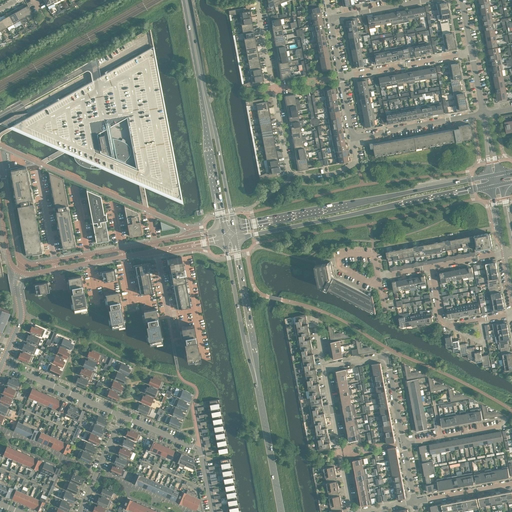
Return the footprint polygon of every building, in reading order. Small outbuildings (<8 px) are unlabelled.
[(267,0),(268,3),(266,4),(267,8),(275,5),(273,0),(267,0)] [(445,3),(444,1),(436,3),(437,9),(448,7),(447,2),(445,3)] [(24,7),(23,5),(20,6),(26,17),(26,16),(32,13),(32,14),(32,13),(28,5),(24,7)] [(17,8),(18,10),(15,12),(20,21),(20,20),(19,20),(26,17),(20,6),(17,8)] [(251,17),(250,10),(246,11),(246,7),(228,11),(229,15),(231,15),(237,15),(239,14),(240,19),(251,17)] [(12,14),(10,12),(7,13),(13,24),(14,24),(13,23),(19,20),(20,21),(15,12),(12,14)] [(4,15),(6,17),(3,19),(7,28),(7,27),(13,24),(7,13),(4,15)] [(448,18),(450,18),(449,13),(439,15),(440,22),(448,20),(448,18)] [(253,24),(252,24),(251,18),(251,17),(240,19),(242,26),(253,24)] [(350,21),(346,21),(347,27),(356,26),(358,25),(357,17),(354,18),(350,19),(350,21)] [(448,20),(440,22),(442,33),(450,31),(448,20)] [(254,31),(252,25),(253,25),(253,24),(242,26),(243,34),(254,31)] [(255,38),(254,32),(254,31),(243,34),(244,41),(255,39),(255,38)] [(453,32),(450,33),(450,31),(442,33),(443,39),(454,37),(453,32)] [(257,45),(256,46),(255,39),(244,41),(246,48),(257,46),(257,45)] [(445,51),(445,52),(454,50),(453,48),(456,48),(455,43),(444,45),(445,51)] [(258,53),(256,46),(257,46),(246,48),(247,55),(258,53)] [(260,60),(259,60),(258,53),(247,55),(248,62),(260,60)] [(15,115),(1,123),(11,127),(13,126),(64,148),(84,137),(130,111),(142,178),(181,195),(181,198),(182,198),(175,164),(175,165),(175,167),(167,164),(162,173),(157,185),(156,184),(161,173),(156,146),(164,141),(156,95),(153,97),(146,61),(135,57),(100,76),(92,81),(84,86),(29,116),(27,113),(15,115)] [(359,68),(363,67),(363,65),(362,59),(353,61),(354,67),(359,66),(359,68)] [(261,67),(260,67),(259,60),(260,60),(248,62),(250,69),(261,67)] [(456,61),(447,63),(448,63),(449,70),(459,68),(458,63),(456,63),(456,61)] [(322,71),(323,72),(327,71),(327,70),(331,69),(330,63),(321,65),(322,71)] [(263,74),(261,74),(260,67),(261,67),(250,69),(251,76),(263,74)] [(459,79),(461,78),(460,73),(450,75),(451,82),(459,80),(459,79)] [(252,81),(249,82),(244,84),(242,84),(242,85),(246,88),(259,85),(258,82),(264,81),(263,81),(262,74),(263,74),(251,76),(252,81)] [(365,78),(358,80),(359,80),(360,81),(357,82),(358,88),(367,86),(366,80),(365,78)] [(459,80),(451,82),(453,93),(461,92),(459,80)] [(326,90),(323,90),(325,96),(327,96),(336,94),(334,88),(330,89),(330,88),(326,88),(326,90)] [(464,93),(462,93),(461,92),(453,93),(454,100),(465,98),(464,93)] [(501,100),(501,102),(500,102),(507,101),(507,98),(506,93),(497,94),(498,100),(501,100)] [(269,108),(268,108),(267,101),(268,101),(263,102),(263,98),(245,102),(246,106),(248,106),(254,106),(256,105),(257,110),(269,108)] [(456,112),(465,111),(464,109),(467,108),(466,103),(455,105),(457,112),(456,112)] [(270,115),(269,115),(268,109),(269,108),(257,110),(259,117),(270,115)] [(271,122),(269,116),(270,115),(259,117),(260,125),(271,122)] [(374,125),(373,120),(365,121),(366,127),(368,127),(368,128),(367,129),(374,128),(374,126),(374,125)] [(272,129),(272,130),(271,123),(271,122),(260,125),(261,132),(272,130),(272,129)] [(473,138),(470,124),(458,126),(458,129),(372,145),(372,143),(369,144),(370,149),(373,148),(374,156),(456,141),(456,142),(461,141),(461,140),(473,138)] [(273,137),(272,130),(261,132),(262,139),(274,137),(273,137)] [(275,144),(274,144),(273,137),(274,137),(262,139),(264,146),(275,144)] [(113,140),(109,141),(112,155),(116,155),(116,159),(123,162),(124,162),(126,160),(127,159),(128,158),(129,157),(129,156),(130,155),(130,154),(131,153),(131,152),(131,151),(131,150),(131,149),(130,149),(130,148),(130,147),(129,146),(128,145),(126,143),(125,142),(124,142),(122,141),(121,140),(120,140),(117,139),(116,139),(114,138),(113,138),(112,139),(113,139),(113,140)] [(276,151),(275,144),(264,146),(265,153),(276,151)] [(89,168),(90,168),(94,159),(100,162),(98,154),(80,146),(81,146),(80,146),(79,146),(79,147),(78,147),(78,148),(77,148),(77,149),(76,149),(76,150),(76,151),(75,151),(75,152),(75,153),(74,154),(74,155),(74,156),(74,157),(74,158),(74,159),(75,159),(75,160),(76,161),(77,162),(78,163),(79,164),(80,164),(80,165),(81,165),(82,166),(84,167),(86,167),(87,168),(89,168)] [(278,158),(277,158),(276,151),(277,151),(276,151),(265,153),(266,160),(278,158)] [(279,165),(278,165),(277,158),(278,158),(266,160),(268,167),(279,165)] [(260,179),(277,176),(277,173),(281,172),(280,172),(278,165),(279,165),(268,167),(269,172),(266,173),(261,175),(259,175),(260,179)] [(32,200),(26,167),(11,170),(16,199),(17,198),(18,201),(17,202),(18,207),(32,204),(31,200),(32,200)] [(63,179),(49,172),(55,208),(56,208),(56,211),(62,247),(66,246),(66,248),(76,246),(63,179)] [(106,213),(104,213),(101,195),(86,189),(89,205),(96,242),(109,240),(105,220),(107,220),(106,213)] [(33,204),(17,207),(26,255),(42,252),(33,204)] [(124,205),(126,216),(130,236),(142,234),(138,212),(124,205)] [(162,230),(175,227),(160,221),(162,230)] [(489,248),(493,247),(490,233),(482,234),(482,236),(478,236),(478,235),(474,236),(477,250),(481,250),(481,249),(485,248),(485,251),(485,250),(485,248),(489,248)] [(191,307),(181,257),(169,259),(178,309),(191,307)] [(341,280),(331,275),(333,272),(333,271),(332,262),(331,262),(331,261),(330,261),(329,262),(315,265),(318,279),(319,286),(326,285),(324,288),(328,290),(371,312),(372,310),(375,312),(376,313),(375,307),(374,307),(374,306),(375,303),(374,302),(372,295),(372,296),(371,296),(370,297),(340,281),(340,280),(341,280)] [(496,263),(495,263),(495,262),(494,263),(493,261),(484,263),(485,269),(496,267),(496,263)] [(497,279),(498,278),(498,277),(498,273),(486,275),(487,275),(488,282),(497,280),(497,279)] [(71,293),(74,311),(87,309),(84,290),(83,290),(82,286),(83,285),(81,276),(68,278),(70,288),(71,288),(72,292),(71,293)] [(425,276),(419,277),(421,286),(426,285),(428,284),(427,280),(425,281),(425,276)] [(488,283),(490,292),(490,293),(499,291),(497,280),(488,282),(488,283)] [(491,299),(502,297),(501,293),(500,292),(499,292),(499,291),(490,293),(490,292),(487,292),(488,298),(491,297),(491,299)] [(121,302),(119,292),(106,294),(108,304),(109,304),(109,309),(112,328),(125,325),(121,307),(120,302),(121,302)] [(502,310),(502,309),(503,308),(503,307),(504,307),(503,303),(492,305),(490,306),(491,312),(502,310)] [(0,308),(0,329),(2,330),(9,313),(0,308)] [(163,342),(159,323),(158,323),(157,318),(158,318),(156,308),(144,311),(145,321),(146,320),(147,325),(146,325),(150,344),(163,342)] [(433,321),(433,318),(434,318),(432,308),(425,310),(428,322),(433,321)] [(306,315),(296,317),(297,324),(304,323),(303,321),(303,320),(307,320),(306,315)] [(496,323),(497,330),(496,330),(508,328),(507,324),(506,324),(506,323),(505,323),(505,321),(495,323),(495,324),(496,323)] [(304,326),(304,325),(305,323),(304,323),(297,324),(294,325),(296,332),(309,330),(308,325),(304,326)] [(200,358),(194,325),(181,327),(187,360),(200,358)] [(42,337),(45,330),(35,326),(34,327),(32,326),(30,332),(42,337)] [(339,332),(341,333),(334,334),(333,329),(334,329),(328,326),(331,341),(349,337),(343,333),(343,332),(341,333),(339,331),(339,332)] [(306,335),(310,334),(309,330),(296,332),(297,339),(300,339),(307,338),(307,337),(306,336),(306,335)] [(446,346),(453,345),(451,338),(452,338),(452,336),(449,337),(449,336),(447,336),(446,331),(446,332),(444,333),(446,347),(446,346)] [(28,335),(26,340),(38,346),(41,339),(31,334),(30,336),(28,335)] [(510,338),(509,334),(498,336),(495,336),(496,343),(499,342),(508,341),(508,339),(509,339),(509,338),(510,338)] [(454,350),(460,349),(459,342),(460,342),(460,340),(457,340),(456,340),(454,340),(453,335),(453,336),(452,336),(452,338),(451,338),(453,345),(454,350)] [(58,344),(70,349),(72,344),(70,343),(71,341),(61,337),(58,344)] [(307,340),(307,338),(300,339),(301,346),(312,344),(311,340),(307,340)] [(464,344),(462,344),(461,339),(461,340),(460,340),(460,342),(459,342),(460,349),(461,354),(467,353),(468,353),(466,346),(467,345),(467,344),(464,344)] [(369,347),(362,348),(361,343),(362,343),(356,340),(356,341),(356,343),(357,349),(358,349),(359,355),(377,351),(371,348),(371,346),(369,347),(367,346),(369,347)] [(499,344),(501,352),(501,353),(510,352),(508,341),(499,342),(499,343),(499,344)] [(31,353),(34,346),(27,343),(26,345),(24,344),(22,349),(31,353)] [(468,343),(467,344),(467,345),(466,346),(468,353),(467,353),(468,358),(469,358),(469,357),(475,356),(474,349),(475,349),(474,347),(471,348),(471,347),(469,348),(468,343)] [(308,350),(312,349),(312,344),(301,346),(302,354),(310,352),(308,350)] [(54,353),(66,358),(68,353),(66,352),(67,350),(57,346),(54,353)] [(476,361),(482,360),(481,353),(482,353),(482,351),(479,352),(479,351),(477,352),(476,346),(475,346),(476,347),(474,347),(475,349),(474,349),(475,356),(476,362),(476,361)] [(490,365),(488,355),(486,356),(486,355),(484,355),(483,350),(483,351),(482,351),(482,353),(481,353),(482,360),(483,365),(484,365),(483,365),(490,364),(490,365)] [(99,362),(102,355),(92,351),(91,352),(89,352),(87,357),(99,362)] [(18,358),(30,363),(33,356),(23,352),(22,354),(21,353),(18,358)] [(309,355),(310,353),(310,352),(302,354),(304,361),(314,359),(313,354),(309,355)] [(511,353),(511,354),(511,353),(510,353),(510,352),(501,353),(502,360),(511,357),(511,353)] [(53,363),(62,367),(64,362),(63,361),(63,359),(56,356),(53,363)] [(502,360),(503,365),(503,366),(511,364),(511,357),(502,360)] [(83,365),(93,369),(96,363),(88,359),(87,361),(86,360),(83,365)] [(311,365),(315,364),(314,359),(304,361),(301,362),(303,369),(305,368),(313,367),(311,365)] [(130,369),(128,368),(129,367),(119,362),(116,369),(128,374),(130,369)] [(49,363),(46,370),(47,370),(52,373),(58,375),(61,370),(59,370),(59,368),(52,365),(49,363)] [(511,371),(511,364),(503,366),(505,372),(504,372),(511,371)] [(426,376),(420,373),(419,371),(418,372),(415,370),(415,371),(417,372),(411,373),(410,368),(404,365),(407,380),(426,376)] [(312,370),(313,367),(305,368),(307,376),(317,374),(316,369),(312,370)] [(82,369),(80,374),(91,379),(94,373),(84,368),(84,370),(82,369)] [(125,375),(118,372),(115,379),(124,383),(126,378),(124,377),(125,375)] [(314,379),(318,379),(317,374),(307,376),(308,383),(315,382),(314,380),(314,379)] [(76,383),(85,387),(88,380),(81,377),(80,379),(78,378),(76,383)] [(161,389),(164,382),(154,377),(153,379),(151,378),(149,383),(161,389)] [(431,392),(448,388),(448,387),(443,385),(443,383),(442,384),(439,383),(441,384),(435,385),(434,380),(428,377),(431,392)] [(7,384),(19,389),(22,383),(12,378),(11,380),(9,379),(7,384)] [(121,384),(114,381),(111,388),(120,392),(122,387),(120,386),(121,384)] [(315,385),(315,384),(316,382),(315,382),(308,383),(309,391),(320,389),(319,384),(315,385)] [(157,397),(160,391),(150,386),(149,388),(147,387),(145,392),(157,397)] [(3,393),(15,398),(18,391),(8,387),(7,389),(5,388),(3,393)] [(470,398),(463,395),(463,394),(461,394),(459,393),(461,394),(454,395),(454,390),(454,391),(454,390),(448,387),(448,388),(451,402),(469,399),(469,398),(470,398)] [(33,402),(34,399),(37,391),(32,389),(27,400),(33,402)] [(117,393),(107,389),(104,395),(116,401),(118,396),(116,395),(117,393)] [(189,395),(190,393),(180,389),(177,396),(189,401),(191,396),(189,395)] [(317,394),(321,394),(320,389),(309,391),(311,398),(318,397),(318,396),(317,395),(317,394)] [(34,399),(38,401),(42,393),(37,391),(34,399)] [(38,401),(37,404),(42,406),(46,395),(42,393),(38,401)] [(47,408),(48,405),(51,397),(46,395),(42,406),(47,408)] [(150,405),(153,398),(146,395),(145,397),(143,396),(141,401),(150,405)] [(0,399),(0,402),(8,406),(11,407),(14,400),(4,396),(3,397),(1,397),(0,399)] [(48,405),(52,407),(56,399),(51,397),(48,405)] [(318,399),(318,397),(311,398),(312,405),(323,403),(322,399),(318,399)] [(186,404),(186,402),(176,398),(173,405),(185,410),(187,405),(186,404)] [(52,407),(51,410),(56,412),(61,401),(56,399),(52,407)] [(218,399),(209,401),(211,408),(219,407),(219,403),(220,403),(219,399),(220,399),(218,399)] [(61,414),(62,411),(64,412),(66,407),(67,405),(65,404),(65,403),(61,401),(56,412),(61,414)] [(319,409),(323,408),(323,403),(312,405),(310,406),(311,413),(321,411),(319,409)] [(0,412),(7,416),(10,409),(0,405),(0,404),(0,412)] [(152,408),(142,404),(141,406),(139,405),(137,410),(149,415),(152,408)] [(503,416),(503,415),(503,416),(503,415),(497,412),(497,411),(495,411),(493,410),(495,411),(488,412),(487,407),(488,408),(488,407),(482,404),(484,419),(503,416)] [(66,413),(65,416),(70,418),(75,407),(70,405),(68,408),(66,407),(64,412),(66,413)] [(221,406),(219,407),(211,408),(211,413),(199,415),(199,418),(212,416),(220,414),(220,411),(222,410),(221,407),(221,406)] [(75,420),(76,418),(76,417),(79,409),(75,407),(70,418),(75,420)] [(182,413),(182,411),(172,407),(169,413),(181,419),(184,414),(182,413)] [(76,417),(76,418),(81,420),(84,411),(79,409),(76,417)] [(320,414),(321,412),(321,411),(311,413),(312,421),(315,420),(325,418),(324,413),(320,414)] [(223,414),(220,414),(212,416),(213,423),(222,422),(221,418),(223,418),(222,414),(223,414)] [(179,420),(169,415),(166,422),(177,427),(180,422),(178,422),(179,420)] [(105,421),(106,419),(98,416),(95,423),(105,427),(107,422),(105,421)] [(322,424),(326,423),(325,418),(315,420),(316,427),(324,426),(322,424)] [(24,421),(22,424),(23,424),(19,432),(24,434),(29,423),(24,421)] [(224,421),(222,422),(213,423),(215,431),(223,429),(223,426),(224,425),(224,422),(224,421)] [(16,425),(14,430),(19,432),(23,424),(22,424),(18,422),(17,422),(16,425)] [(29,423),(24,434),(28,436),(33,425),(29,423)] [(101,436),(103,431),(101,430),(102,428),(92,424),(89,430),(101,436)] [(36,438),(36,436),(39,431),(37,430),(38,427),(33,425),(28,436),(33,438),(34,437),(36,438)] [(323,429),(324,426),(316,427),(318,435),(328,433),(327,428),(323,429)] [(225,428),(223,429),(215,431),(216,438),(225,436),(224,433),(226,433),(225,429),(226,429),(225,428)] [(138,441),(141,434),(131,430),(130,432),(128,431),(126,436),(138,441)] [(39,437),(38,440),(42,442),(46,434),(39,431),(36,436),(39,437)] [(97,439),(98,437),(88,432),(85,439),(97,445),(99,439),(97,439)] [(326,441),(329,440),(328,433),(318,435),(315,435),(316,443),(319,442),(326,441)] [(46,434),(42,442),(47,444),(51,436),(46,434)] [(51,436),(47,444),(52,446),(55,438),(56,437),(55,435),(53,434),(52,435),(51,436)] [(360,434),(349,436),(350,442),(354,441),(354,443),(361,443),(360,434)] [(227,436),(225,436),(216,438),(217,445),(226,444),(225,440),(227,440),(226,436),(227,436)] [(55,438),(52,446),(56,448),(60,440),(55,438)] [(66,453),(71,441),(66,439),(65,442),(61,450),(66,453)] [(131,449),(134,442),(127,439),(126,441),(124,440),(122,445),(131,449)] [(60,440),(56,448),(61,450),(65,442),(60,440)] [(147,448),(146,451),(151,453),(152,451),(155,442),(150,440),(148,445),(147,448)] [(84,441),(81,448),(93,453),(95,448),(94,447),(94,446),(84,441)] [(319,442),(316,443),(317,448),(320,448),(320,450),(330,448),(331,448),(330,443),(326,444),(326,443),(327,441),(326,441),(319,442)] [(152,451),(151,453),(155,455),(156,453),(160,444),(155,442),(152,451)] [(228,444),(228,443),(226,444),(217,445),(219,453),(227,451),(227,448),(228,447),(228,444)] [(160,444),(156,453),(161,455),(165,447),(160,444)] [(422,458),(426,457),(425,452),(431,451),(430,445),(419,446),(421,453),(422,458)] [(7,446),(3,455),(8,457),(12,449),(7,446)] [(161,455),(160,457),(165,460),(166,457),(169,449),(165,447),(161,455)] [(130,459),(133,452),(123,448),(122,449),(120,449),(118,454),(130,459)] [(12,449),(8,457),(13,459),(17,451),(12,449)] [(175,455),(175,454),(173,453),(174,451),(169,449),(166,457),(173,460),(175,455)] [(80,450),(77,457),(89,462),(92,457),(90,456),(90,454),(80,450)] [(13,459),(12,462),(17,464),(18,461),(21,453),(17,451),(13,459)] [(178,452),(178,453),(176,453),(175,454),(175,455),(173,460),(180,463),(183,455),(178,452)] [(18,461),(22,463),(26,455),(21,453),(18,461)] [(22,463),(21,466),(26,468),(27,465),(31,457),(26,455),(22,463)] [(180,463),(178,466),(183,468),(185,465),(184,465),(188,457),(183,455),(180,463)] [(116,457),(114,462),(123,466),(126,468),(129,461),(126,460),(119,456),(118,458),(116,457)] [(31,457),(27,465),(32,467),(35,459),(31,457)] [(191,463),(193,459),(188,457),(184,465),(185,465),(195,470),(194,464),(191,463)] [(363,464),(365,464),(364,459),(361,459),(361,457),(356,459),(356,460),(353,460),(354,466),(363,464)] [(422,458),(423,463),(424,469),(434,467),(433,461),(427,462),(426,457),(422,458)] [(231,458),(229,459),(229,458),(220,460),(222,468),(230,466),(229,463),(231,462),(230,459),(231,458)] [(40,462),(40,461),(35,459),(32,467),(38,470),(41,464),(42,463),(40,462)] [(43,465),(41,464),(38,470),(41,471),(40,474),(45,476),(46,473),(49,465),(44,463),(43,465)] [(334,463),(323,465),(325,473),(336,471),(335,468),(334,468),(334,463)] [(49,465),(46,473),(50,475),(54,467),(49,465)] [(125,470),(115,465),(114,467),(113,466),(110,471),(122,476),(125,470)] [(232,465),(230,466),(222,468),(223,475),(231,473),(231,470),(233,470),(232,466),(232,465)] [(50,475),(49,478),(54,481),(55,477),(59,469),(54,467),(50,475)] [(429,475),(435,473),(434,467),(424,469),(425,475),(426,480),(430,480),(429,475)] [(134,477),(132,481),(137,484),(141,475),(142,473),(137,471),(136,474),(134,477)] [(336,474),(336,471),(325,473),(326,480),(336,478),(336,474)] [(234,473),(231,473),(223,475),(224,482),(233,481),(232,477),(234,477),(233,473),(234,473)] [(70,481),(79,485),(82,479),(80,479),(80,477),(73,474),(70,481)] [(142,486),(146,477),(141,475),(137,484),(142,486)] [(147,488),(150,479),(146,477),(142,486),(147,488)] [(338,483),(337,483),(336,478),(326,480),(327,488),(338,486),(338,483)] [(150,479),(147,488),(151,490),(155,482),(150,479)] [(235,480),(233,481),(224,482),(226,490),(234,488),(234,485),(235,484),(235,481),(235,480)] [(438,483),(438,484),(431,485),(430,480),(426,480),(426,481),(427,485),(427,486),(428,492),(439,490),(438,483)] [(7,486),(8,483),(3,481),(0,488),(0,492),(3,494),(7,486)] [(155,482),(151,490),(156,492),(160,484),(155,482)] [(69,483),(66,489),(76,493),(78,488),(76,487),(77,486),(69,483)] [(161,494),(164,486),(160,484),(156,492),(161,494)] [(11,496),(11,494),(14,489),(7,486),(3,494),(8,496),(9,495),(11,496)] [(165,496),(169,488),(164,486),(161,494),(165,496)] [(338,489),(339,489),(338,486),(327,488),(329,495),(339,493),(338,489)] [(175,487),(173,490),(174,490),(170,498),(175,500),(180,489),(175,487)] [(115,492),(105,488),(105,489),(103,489),(101,494),(112,499),(115,492)] [(170,498),(174,490),(173,490),(169,488),(165,496),(170,498)] [(237,488),(236,488),(234,488),(226,490),(227,497),(236,496),(236,495),(235,492),(237,492),(236,488),(237,488)] [(14,495),(12,498),(17,500),(21,492),(14,489),(11,494),(14,495)] [(22,489),(21,492),(17,500),(22,502),(26,494),(27,491),(22,489)] [(63,490),(60,497),(72,502),(74,497),(72,496),(73,495),(63,490)] [(202,511),(200,499),(196,497),(197,494),(187,490),(186,493),(181,491),(177,501),(202,511)] [(340,497),(339,493),(329,495),(330,502),(341,500),(340,497)] [(26,494),(22,502),(27,504),(30,496),(26,494)] [(238,495),(236,495),(236,496),(227,497),(228,505),(237,503),(236,499),(238,499),(237,495),(238,495)] [(30,496),(27,504),(31,506),(35,498),(30,496)] [(41,510),(46,499),(41,497),(40,500),(36,508),(41,510)] [(99,497),(97,503),(109,508),(112,501),(102,497),(101,498),(99,497)] [(35,498),(31,506),(36,508),(40,500),(35,498)] [(59,499),(56,506),(68,511),(70,506),(68,505),(69,503),(59,499)] [(127,499),(122,510),(127,511),(132,501),(127,499)] [(341,504),(342,503),(341,500),(330,502),(331,510),(342,508),(341,504)] [(132,501),(127,511),(132,511),(136,503),(132,501)] [(239,502),(237,503),(228,505),(230,511),(238,510),(238,507),(239,506),(239,503),(239,502)] [(136,503),(132,511),(137,511),(141,505),(136,503)]
